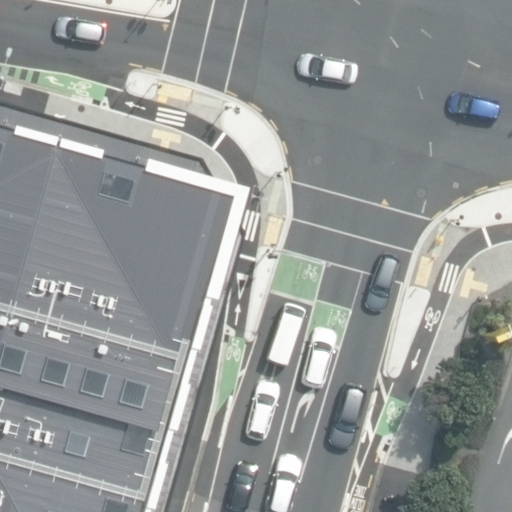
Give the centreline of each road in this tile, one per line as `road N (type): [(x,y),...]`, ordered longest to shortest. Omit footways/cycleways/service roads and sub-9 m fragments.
road 1 (secondary): [(382,79),(281,511)]
road 2 (secondary): [(382,79),(0,22)]
road 3 (secondary): [(511,112),(382,79)]
